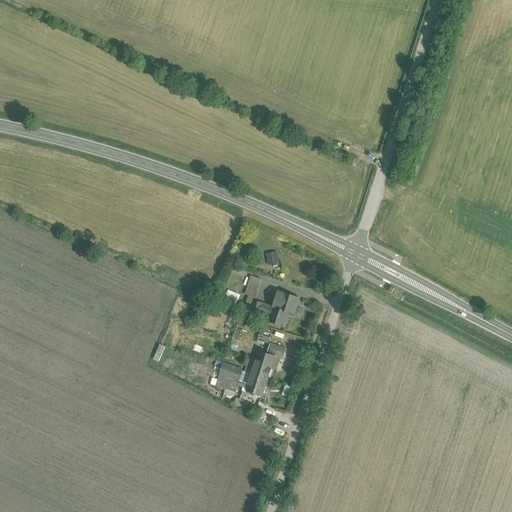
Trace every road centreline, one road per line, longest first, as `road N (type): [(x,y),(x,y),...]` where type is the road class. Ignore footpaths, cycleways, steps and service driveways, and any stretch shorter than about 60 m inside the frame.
road 1 (tertiary): [(355,253),(179,176),(0,125)]
road 2 (unclassified): [(355,253),(272,511)]
road 3 (unclassified): [(437,0),(355,253)]
road 4 (tertiary): [(511,335),(355,253)]
